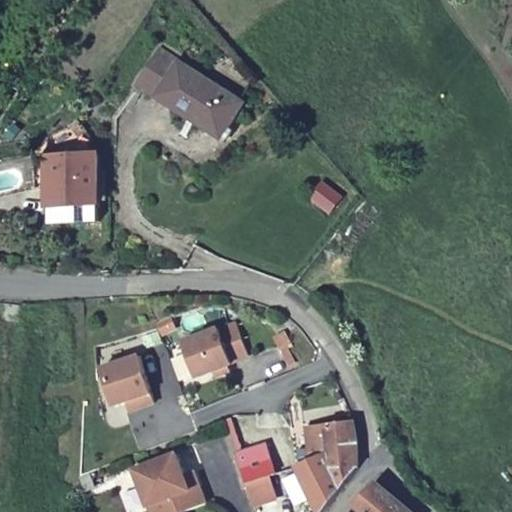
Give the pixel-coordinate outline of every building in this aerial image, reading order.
[(221,129),(242,97),(155,44),(134,81),(187,114),(191,108),(221,129)] [(47,143),(48,151),(52,201),(102,198),(97,147),(68,150),(67,142),(47,143)] [(332,180),(322,196),(343,211),(353,194),(332,180)] [(102,198),(52,201),(54,219),(103,216),(102,198)] [(220,328),(185,342),(200,377),(217,369),(229,364),(235,362),(234,361),(251,354),(237,322),(221,329),(220,328)] [(141,358),(103,371),(116,408),(129,402),(138,399),(141,409),(157,403),(141,358)] [(229,364),(217,369),(219,376),(232,370),(229,364)] [(138,399),(129,402),(132,412),(141,409),(138,399)] [(351,415),(312,422),(316,444),(319,443),(321,455),(335,449),(336,467),(361,463),(352,417),(351,415)] [(239,456),(248,482),(267,475),(276,472),(268,446),(239,456)] [(336,467),(335,449),(321,455),(318,457),(300,464),(320,506),(361,463),(336,467)] [(192,491),(178,456),(138,473),(153,511),(190,511),(208,505),(201,488),(192,491)] [(195,473),(186,476),(192,491),(201,488),(195,473)] [(267,475),(248,482),(257,508),(276,502),(267,475)] [(412,511),(378,481),(358,507),(364,511),(412,511)]
